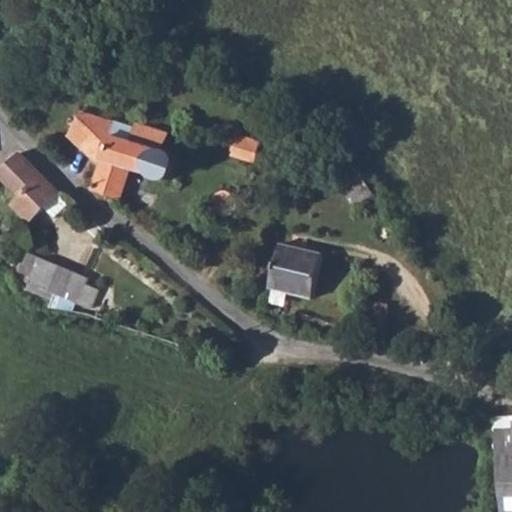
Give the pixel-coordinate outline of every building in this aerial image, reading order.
[(102,168),(95,190),(101,192),(106,193),(121,196),(123,199),(133,167),(150,172),(153,176),(160,180),(166,180),(172,177),(177,172),(179,168),(178,161),(176,157),(182,139),(168,133),(166,134),(137,121),(136,125),(116,121),(79,112),(69,137),(102,168)] [(226,112),(221,123),(230,127),(235,117),(226,112)] [(211,150),(229,155),(234,134),(217,129),(211,150)] [(234,134),(229,155),(254,162),(260,141),(234,134)] [(22,153),(0,173),(23,197),(15,206),(31,223),(59,192),(22,153)] [(359,173),(341,186),(357,207),(374,194),(359,173)] [(214,196),(212,201),(212,207),(215,212),(218,215),(223,218),(227,218),(232,216),(238,211),(240,206),(239,200),(237,194),(232,191),(225,190),(219,192),(214,196)] [(280,244),(270,288),(313,298),(323,254),(280,244)] [(31,253),(22,271),(30,275),(28,280),(67,297),(78,274),(31,253)] [(511,511),(511,417),(498,418),(495,433),(507,505),(506,511),(511,511)]
